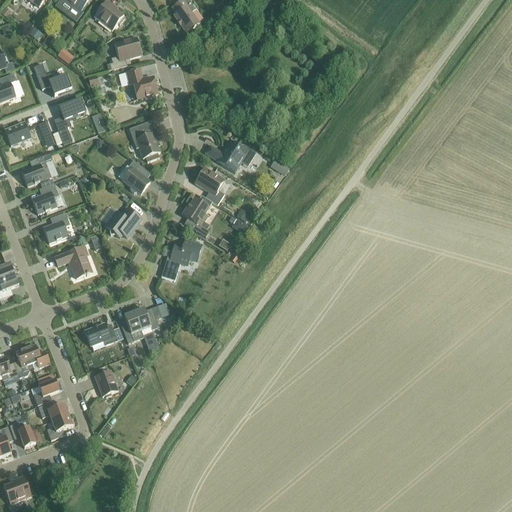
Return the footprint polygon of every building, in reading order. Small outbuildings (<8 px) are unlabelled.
[(26,0),(39,9),(44,2),(46,3),(48,0),(26,0)] [(62,0),(72,8),(67,16),(76,23),(82,15),(80,14),(86,6),(88,7),(93,1),(92,0),(62,0)] [(181,27),(186,35),(199,25),(192,14),(196,12),(187,0),(186,0),(172,10),(176,16),(174,17),(178,23),(177,23),(180,28),(181,27)] [(94,19),(112,33),(118,26),(119,27),(124,21),(123,19),(124,18),(117,13),(118,11),(107,3),(94,19)] [(225,6),(208,18),(212,24),(231,10),(228,5),(226,7),(225,6)] [(8,7),(2,12),(9,18),(14,13),(8,7)] [(109,66),(111,73),(127,68),(125,62),(141,58),(137,40),(114,46),(118,59),(111,61),(112,65),(109,66)] [(65,49),(60,56),(71,65),(76,57),(65,49)] [(42,67),(33,70),(42,92),(50,89),(54,98),(72,92),(66,77),(53,83),(50,76),(46,78),(42,67)] [(181,77),(179,67),(171,69),(173,79),(181,77)] [(133,86),(137,101),(144,99),(145,101),(152,100),(152,98),(157,96),(153,80),(143,83),(140,72),(126,75),(129,87),(133,86)] [(0,88),(0,105),(16,100),(10,86),(16,84),(13,76),(0,81),(0,85),(1,88),(0,88)] [(97,78),(88,80),(90,89),(99,87),(97,78)] [(62,119),(54,123),(63,147),(72,144),(67,130),(71,129),(68,121),(86,115),(81,101),(58,110),(62,119)] [(101,113),(93,116),(100,133),(107,130),(101,113)] [(47,121),(40,124),(49,149),(56,146),(47,121)] [(136,151),(139,150),(143,161),(145,160),(147,165),(159,160),(157,156),(160,155),(156,143),(158,142),(150,123),(129,131),(136,151)] [(24,126),(5,133),(11,148),(30,141),(24,126)] [(235,175),(248,154),(239,149),(239,146),(234,143),(232,144),(229,142),(224,151),(225,151),(222,156),(210,148),(205,156),(216,163),(235,175)] [(60,151),(53,155),(55,160),(63,156),(60,151)] [(51,180),(46,165),(52,163),(50,156),(29,164),(31,170),(21,174),(27,189),(34,187),(40,185),(39,185),(46,182),(51,180)] [(132,171),(123,183),(131,189),(130,190),(130,193),(134,196),(136,195),(137,194),(140,197),(141,195),(143,195),(143,193),(144,192),(146,191),(146,190),(150,184),(144,180),(148,174),(133,163),(129,169),(132,171)] [(275,168),(274,178),(277,178),(277,180),(284,180),(285,169),(275,168)] [(209,195),(205,200),(212,204),(217,208),(224,197),(218,193),(225,182),(205,170),(195,186),(209,195)] [(33,204),(38,217),(45,214),(45,215),(50,213),(50,212),(57,210),(53,200),(59,198),(54,186),(39,192),(42,201),(33,204)] [(212,204),(205,200),(201,197),(198,203),(194,200),(187,212),(186,211),(182,217),(188,221),(184,227),(205,240),(209,234),(206,232),(209,228),(204,224),(207,218),(204,217),(209,210),(212,204)] [(250,216),(241,210),(239,213),(238,212),(235,217),(247,225),(251,219),(249,218),(250,216)] [(105,229),(109,232),(110,238),(116,237),(120,240),(122,237),(127,240),(141,222),(127,211),(122,218),(117,214),(105,229)] [(44,233),(49,246),(56,243),(56,244),(61,242),(61,241),(68,239),(64,229),(70,227),(65,215),(50,221),(53,229),(44,233)] [(222,238),(218,245),(227,251),(232,245),(222,238)] [(161,279),(175,283),(180,266),(187,268),(189,262),(196,264),(202,247),(185,242),(183,249),(175,246),(170,262),(166,261),(161,279)] [(237,262),(243,256),(235,248),(229,255),(237,262)] [(54,260),(58,269),(70,264),(76,281),(92,275),(85,258),(87,257),(84,249),(54,260)] [(0,282),(14,277),(13,273),(10,265),(2,269),(0,264),(0,282)] [(14,277),(0,282),(0,302),(13,297),(10,291),(19,288),(16,280),(15,280),(14,277)] [(134,314),(143,338),(153,334),(152,332),(159,329),(156,322),(169,317),(165,306),(145,313),(144,310),(134,314)] [(143,338),(134,314),(124,318),(127,327),(121,329),(128,346),(144,340),(143,338)] [(182,320),(175,314),(172,318),(179,324),(182,320)] [(84,333),(90,349),(103,344),(105,348),(117,343),(111,326),(105,328),(104,326),(84,333)] [(157,355),(150,337),(144,339),(151,357),(157,355)] [(36,348),(26,351),(33,371),(34,373),(50,366),(45,353),(39,356),(36,348)] [(125,348),(118,350),(121,358),(121,357),(127,355),(128,355),(125,348)] [(132,349),(127,351),(130,359),(135,357),(132,349)] [(19,363),(13,365),(18,378),(19,381),(25,379),(27,378),(29,374),(29,372),(33,371),(26,351),(16,355),(19,363)] [(5,359),(0,361),(0,376),(1,379),(7,377),(8,381),(18,378),(13,365),(8,367),(5,359)] [(102,399),(105,398),(106,400),(111,398),(111,396),(118,393),(110,373),(94,379),(102,399)] [(135,384),(139,379),(133,375),(129,379),(135,384)] [(59,393),(61,392),(58,385),(56,386),(55,382),(31,392),(38,408),(49,404),(47,398),(59,394),(59,393)] [(49,418),(52,424),(68,418),(67,413),(69,412),(66,407),(65,408),(64,407),(52,411),(50,406),(38,410),(42,421),(49,418)] [(68,418),(52,424),(54,430),(47,433),(51,443),(63,439),(61,433),(73,428),(72,428),(74,427),(72,421),(70,422),(68,418)] [(10,428),(14,440),(20,438),(24,450),(35,446),(29,429),(23,432),(20,424),(10,428)] [(0,458),(0,459),(11,455),(7,443),(12,441),(8,429),(0,432),(0,458)] [(7,497),(10,507),(31,499),(24,479),(11,484),(12,485),(3,489),(4,490),(2,491),(5,498),(7,497)]
